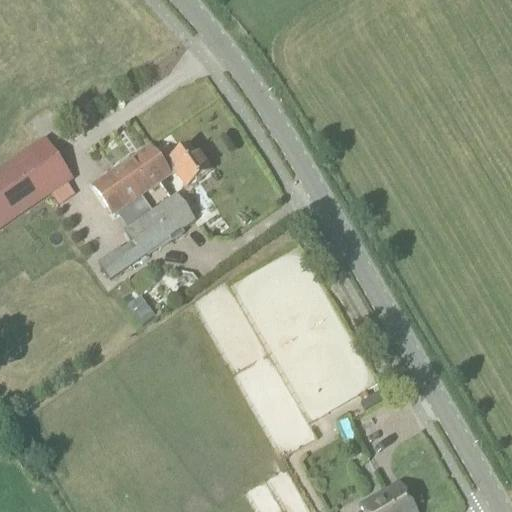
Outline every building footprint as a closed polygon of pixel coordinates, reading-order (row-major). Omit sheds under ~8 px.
[(86,141),(106,132),(100,119),(79,129),(86,141)] [(0,233),(71,183),(43,142),(0,171),(0,233)] [(152,173),(160,185),(175,174),(186,190),(212,173),(203,160),(199,162),(190,149),(171,162),(170,160),(162,165),(150,149),(141,155),(153,173),(152,173)] [(113,217),(160,185),(152,173),(153,173),(141,155),(93,188),(113,217)] [(132,244),(144,260),(196,224),(176,196),(124,232),(132,244)] [(110,283),(144,260),(132,244),(122,251),(121,249),(98,265),(110,283)] [(169,296),(182,288),(165,262),(162,264),(158,257),(147,264),(169,296)] [(149,324),(155,320),(141,300),(129,309),(143,329),(149,324)] [(16,454),(25,449),(16,433),(7,438),(16,454)] [(399,486),(361,508),(363,511),(414,511),(417,511),(412,502),(410,504),(399,486)]
